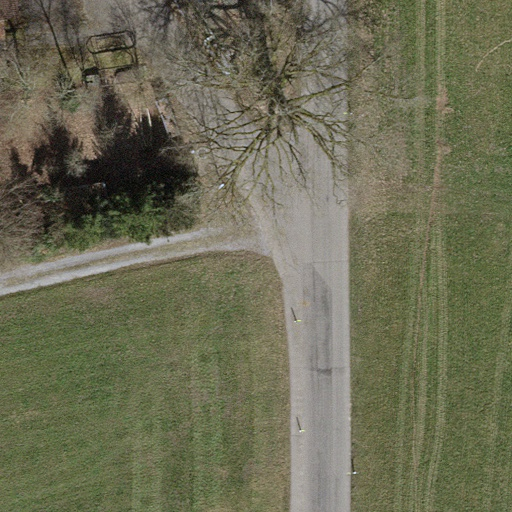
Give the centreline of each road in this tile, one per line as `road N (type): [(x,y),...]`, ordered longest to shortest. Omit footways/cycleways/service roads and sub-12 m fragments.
road 1 (track): [(321,219),(0,283)]
road 2 (unclassified): [(321,511),(321,219)]
road 3 (residential): [(141,0),(220,116),(321,219)]
road 4 (unclassified): [(321,219),(323,0)]
road 5 (track): [(511,215),(395,203),(321,206)]
